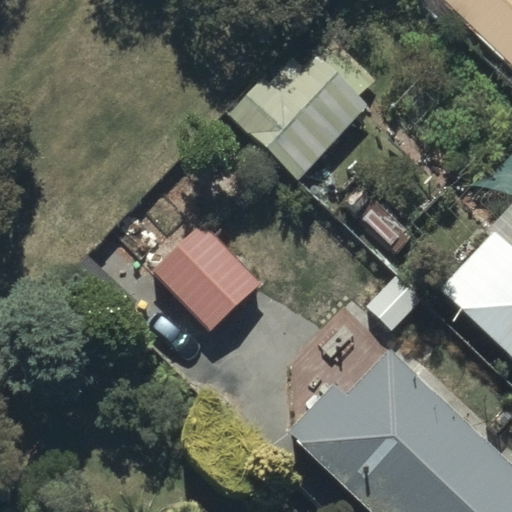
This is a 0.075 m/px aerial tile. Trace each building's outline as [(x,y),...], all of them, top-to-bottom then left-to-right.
[(511,0),(421,0),(504,78),(511,69),(511,0)] [(370,83),(332,43),(270,102),(255,86),(218,122),(269,176),(370,83)] [(196,231),(146,276),(152,282),(130,301),(162,338),(183,320),(199,338),(251,293),(196,231)] [(511,261),(510,264),(481,237),(423,299),(511,380),(511,261)] [(338,399),(326,387),(277,436),(357,511),(508,511),(511,508),(511,477),(383,354),(338,399)]
